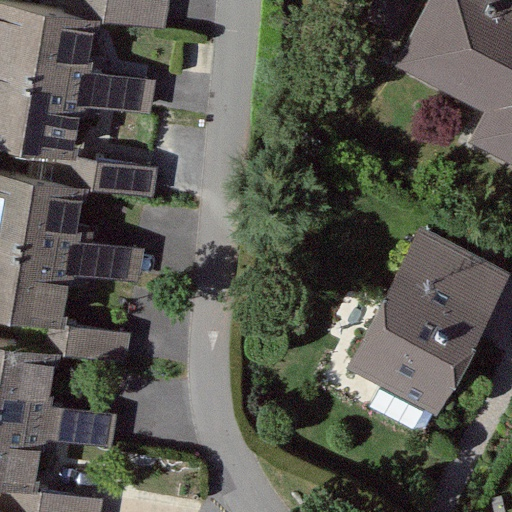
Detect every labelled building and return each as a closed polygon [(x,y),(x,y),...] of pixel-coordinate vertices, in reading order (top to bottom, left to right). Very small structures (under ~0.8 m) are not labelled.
[(0,0),(0,65),(82,95),(150,106),(156,72),(90,61),(99,6),(66,0),(0,0)] [(166,21),(168,0),(66,0),(99,6),(166,21)] [(484,106),(468,136),(511,158),(511,0),(424,0),(393,60),(484,106)] [(74,144),(82,95),(0,65),(0,131),(58,141),(74,144)] [(87,174),(153,189),(158,161),(74,144),(58,141),(54,168),(87,174)] [(0,158),(0,239),(70,263),(138,275),(144,240),(78,229),(87,174),(54,168),(0,158)] [(419,220),(346,360),(436,408),(510,268),(419,220)] [(62,312),(70,263),(0,239),(0,301),(49,309),(62,312)] [(127,355),(131,327),(62,312),(49,309),(46,321),(30,320),(27,335),(61,341),(127,355)] [(0,330),(0,414),(44,430),(112,442),(118,407),(51,396),(61,341),(27,335),(0,330)] [(36,479),(44,430),(0,414),(0,472),(6,474),(36,479)] [(36,479),(6,474),(1,501),(27,505),(62,511),(99,511),(103,492),(36,479)] [(0,500),(0,511),(25,511),(27,505),(1,501),(0,500)]
